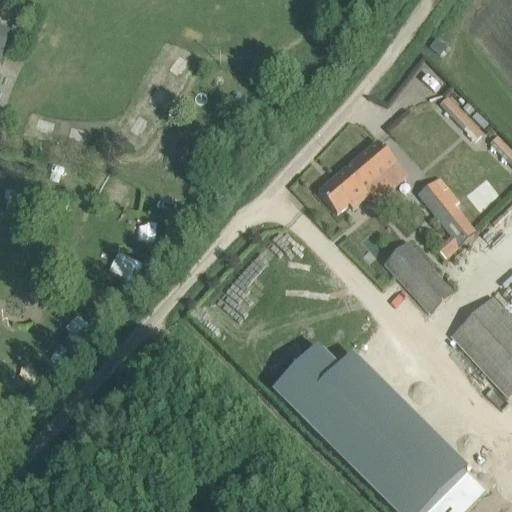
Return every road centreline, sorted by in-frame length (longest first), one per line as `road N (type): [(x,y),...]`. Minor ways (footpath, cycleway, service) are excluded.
road 1 (unclassified): [(0,479),(353,100)]
road 2 (track): [(151,320),(353,511)]
road 3 (track): [(353,100),(436,0)]
